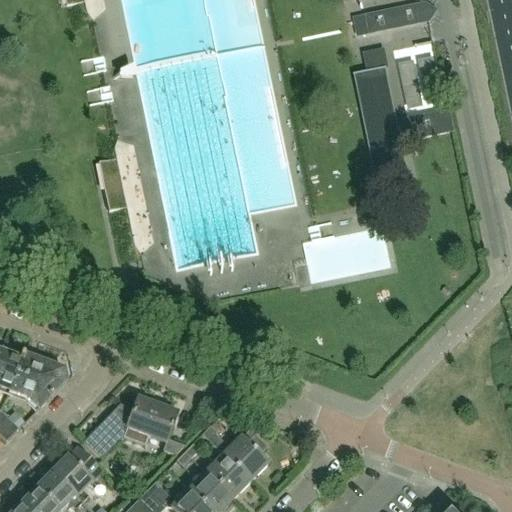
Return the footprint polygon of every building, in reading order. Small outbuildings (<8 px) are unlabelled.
[(64,0),(66,9),(84,5),(82,0),(64,0)] [(357,40),(430,25),(438,13),(427,4),(353,19),(357,40)] [(386,71),(383,55),(366,59),(370,75),(354,78),(354,79),(356,79),(387,72),(387,71),(386,71)] [(430,103),(438,101),(431,66),(422,68),(430,103)] [(403,72),(410,107),(419,105),(412,70),(403,72)] [(409,178),(387,72),(356,79),(379,184),(409,178)] [(448,116),(406,125),(409,141),(452,133),(448,116)] [(109,215),(127,211),(117,162),(99,166),(109,215)] [(409,198),(405,180),(409,179),(409,178),(379,184),(376,185),(376,186),(385,184),(389,202),(409,198)] [(0,392),(9,396),(23,360),(23,359),(20,358),(20,359),(9,355),(5,358),(0,356),(0,392)] [(51,399),(65,385),(62,375),(23,360),(9,396),(27,402),(27,403),(37,413),(48,402),(49,402),(52,399),(51,399)] [(166,442),(176,417),(137,402),(132,413),(126,432),(165,447),(166,442)] [(123,439),(126,432),(132,413),(119,408),(82,445),(101,463),(111,453),(123,439)] [(25,426),(14,414),(7,422),(0,415),(0,441),(5,446),(25,426)] [(441,426),(432,451),(456,460),(465,435),(441,426)] [(241,442),(240,441),(229,452),(215,438),(217,436),(210,430),(201,439),(223,460),(250,486),(251,485),(249,483),(256,477),(257,479),(268,468),(258,459),(241,442)] [(250,433),(241,442),(258,459),(266,450),(250,433)] [(165,447),(162,454),(174,459),(182,451),(183,449),(166,442),(165,447)] [(191,463),(199,454),(192,448),(184,456),(191,463)] [(82,495),(101,476),(80,454),(70,464),(67,461),(66,463),(62,463),(56,468),(56,472),(51,477),(82,507),(88,501),(82,495)] [(191,463),(184,456),(176,464),(183,471),(191,463)] [(223,460),(206,477),(233,504),(233,503),(231,501),(238,494),(240,496),(250,486),(223,460)] [(77,511),(82,507),(51,477),(47,482),(43,482),(34,491),(55,511),(63,511),(68,507),(72,511),(77,511)] [(224,511),(233,504),(206,477),(189,495),(205,511),(220,511),(221,511),(224,511)] [(164,511),(153,501),(161,493),(155,486),(139,503),(147,511),(164,511)] [(55,511),(34,491),(26,499),(26,503),(22,508),(26,511),(55,511)] [(205,511),(189,495),(172,511),(171,511),(170,511),(169,511),(205,511)] [(147,511),(139,503),(129,511),(147,511)]
